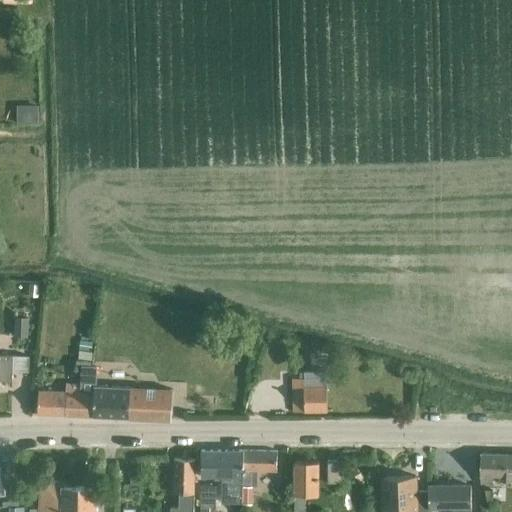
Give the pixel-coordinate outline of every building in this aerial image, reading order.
[(38,104),(18,104),(18,122),(38,122),(38,104)] [(28,317),(14,316),(13,336),(27,337),(28,317)] [(81,340),(80,351),(92,351),(92,341),(81,340)] [(0,380),(12,381),(13,376),(25,376),(25,355),(0,354),(0,380)] [(108,377),(123,377),(122,363),(108,363),(108,377)] [(81,384),(79,416),(171,420),(173,390),(96,386),(97,366),(81,366),(80,384),(81,384)] [(304,378),(293,379),(293,387),(293,412),(328,411),(327,386),(330,386),(330,370),(304,370),(304,378)] [(39,391),(38,414),(79,416),(81,384),(80,384),(67,383),(66,392),(39,391)] [(243,450),(202,450),(202,459),(202,476),(221,476),(221,503),(242,503),(243,486),(243,450)] [(243,450),(243,486),(252,486),(252,470),(277,472),(278,451),(243,450)] [(511,485),(511,454),(481,453),(480,476),(481,476),(481,484),(493,484),(493,477),(506,477),(506,486),(511,485)] [(174,458),(173,492),(180,493),(179,507),(171,507),(170,511),(194,511),(195,459),(174,458)] [(341,483),(342,460),(328,460),(328,483),(341,483)] [(305,511),(305,494),(318,494),(319,461),(295,461),(294,511),(305,511)] [(416,476),(382,476),(382,511),(429,511),(429,507),(428,491),(416,491),(416,476)] [(41,508),(30,508),(29,511),(96,511),(97,487),(63,486),(63,482),(41,482),(41,508)] [(471,485),(428,486),(428,491),(429,507),(454,507),(454,511),(470,511),(471,507),(472,507),(471,485)] [(216,486),(201,486),(201,507),(209,507),(216,507),(216,486)] [(252,486),(243,486),(242,503),(251,503),(252,486)]
